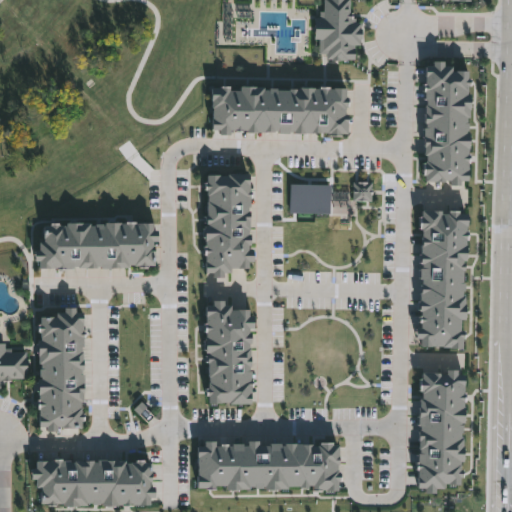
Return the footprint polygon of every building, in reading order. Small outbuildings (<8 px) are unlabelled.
[(324,0),(349,0),(349,17),(355,17),(355,23),(360,23),(359,46),(355,46),(354,59),(329,58),(329,54),(319,54),(320,41),(313,41),(314,19),(319,19),(319,12),(324,12),(324,0)] [(426,0),(471,0),(471,8),(436,7),(426,7),(426,0)] [(428,67),(451,67),(451,64),(462,65),(462,68),(469,69),(468,87),(469,87),(469,96),(467,96),(467,106),(469,106),(469,118),(467,118),(467,145),(469,145),(468,157),(465,157),(464,180),(449,180),(449,183),(440,183),(440,187),(435,187),(435,183),(425,183),(428,67)] [(346,91),(345,115),(346,115),(345,125),(345,129),(345,136),(332,135),(332,137),(323,136),(323,134),(313,134),(313,136),(301,135),(301,134),(274,133),(274,135),(262,134),(217,132),(217,131),(210,130),(211,95),(212,85),(346,91)] [(206,171),(230,171),(230,168),(240,168),(240,172),(247,172),(247,191),(248,191),(248,199),(246,199),(245,209),(247,209),(247,222),(246,222),(245,249),(247,249),(246,260),(243,260),(243,266),(229,266),(229,271),(221,271),(221,275),(214,274),(214,269),(205,269),(206,171)] [(423,213),(447,213),(447,211),(458,211),(457,215),(464,215),(464,233),(465,233),(465,242),(463,242),(463,252),(465,252),(465,265),(463,265),(463,291),(464,291),(464,303),(460,303),(460,351),(444,351),(444,347),(436,347),(430,347),(420,347),(423,213)] [(42,267),(41,244),(39,244),(38,233),(42,233),(42,226),(61,226),(60,225),(69,224),(69,226),(79,226),(79,224),(92,224),(92,225),(118,225),(118,223),(130,223),(131,227),(154,226),(154,242),(158,242),(158,250),(161,250),(161,255),(158,256),(158,266),(42,267)] [(207,306),(230,307),(230,304),(240,304),(240,308),(247,308),(247,326),(248,326),(248,335),(246,335),(246,345),(248,345),(248,357),(246,357),(246,385),(247,385),(247,396),(243,396),(243,401),(230,401),(230,406),(222,406),(221,410),(214,410),(214,405),(205,405),(207,306)] [(38,311),(62,311),(62,309),(72,308),(72,312),(79,312),(79,330),(80,330),(81,339),(79,339),(79,349),(81,349),(81,362),(80,362),(80,389),(81,389),(81,401),(78,401),(78,424),(62,424),(62,427),(54,427),(54,431),(49,431),(49,427),(39,428),(38,311)] [(0,372),(24,373),(23,340),(5,339),(5,332),(0,332),(0,372)] [(422,374),(445,375),(446,372),(456,372),(456,376),(463,376),(462,395),(464,394),(464,403),(462,403),(462,413),(463,413),(463,426),(462,426),(462,452),(463,453),(463,465),(459,465),(459,488),(443,488),(443,491),(435,491),(435,494),(429,494),(429,491),(419,490),(422,374)] [(338,445),(338,468),(341,468),(341,479),(337,479),(337,485),(319,486),(319,487),(310,487),(310,485),(300,485),(300,487),(288,487),(288,486),(261,486),(261,488),(249,488),(249,490),(204,491),(204,489),(197,489),(196,457),(196,447),(338,445)] [(34,503),(34,479),(31,479),(31,469),(35,468),(35,462),(53,461),(53,460),(62,460),(62,462),(72,462),(72,460),(84,460),(84,461),(111,461),(111,459),(123,459),(123,462),(147,462),(147,478),(150,478),(150,486),(154,486),(154,491),(150,491),(150,501),(34,503)]
